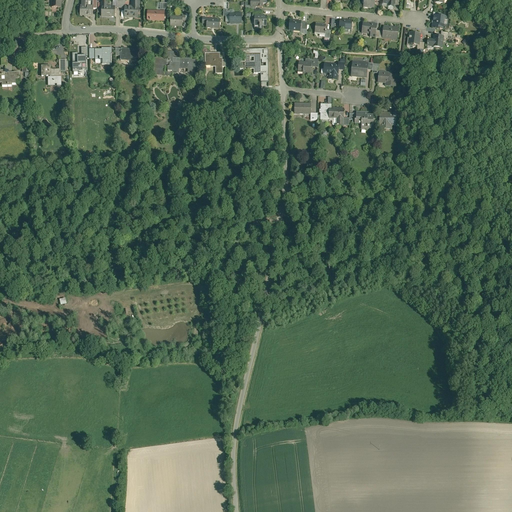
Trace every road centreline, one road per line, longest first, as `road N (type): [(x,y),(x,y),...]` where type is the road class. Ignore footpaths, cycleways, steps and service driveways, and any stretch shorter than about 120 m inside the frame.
road 1 (residential): [(283,91),(279,216),(234,433),(236,511)]
road 2 (track): [(0,265),(96,243),(275,234)]
road 3 (residential): [(282,8),(413,22)]
road 4 (residential): [(67,28),(193,39)]
